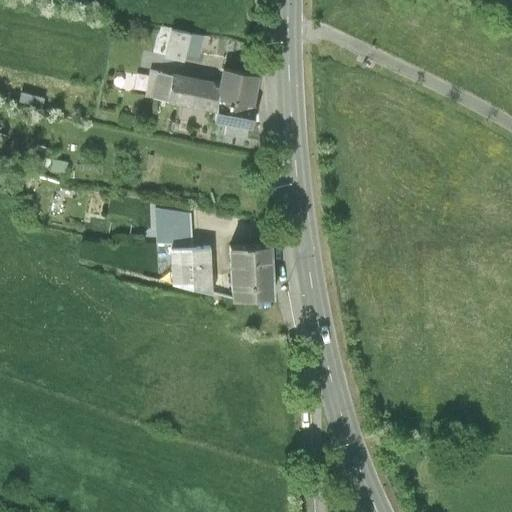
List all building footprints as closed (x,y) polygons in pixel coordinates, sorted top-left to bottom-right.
[(204,33),(161,23),(155,52),(197,62),(204,33)] [(262,72),(222,65),(220,79),(215,109),(213,119),(253,125),(262,72)] [(220,79),(149,67),(144,97),(215,109),(220,79)] [(159,243),(189,241),(187,205),(152,207),(155,260),(160,260),(159,243)] [(271,242),(227,245),(230,298),(274,295),(271,242)] [(210,245),(169,246),(171,281),(212,291),(210,245)]
